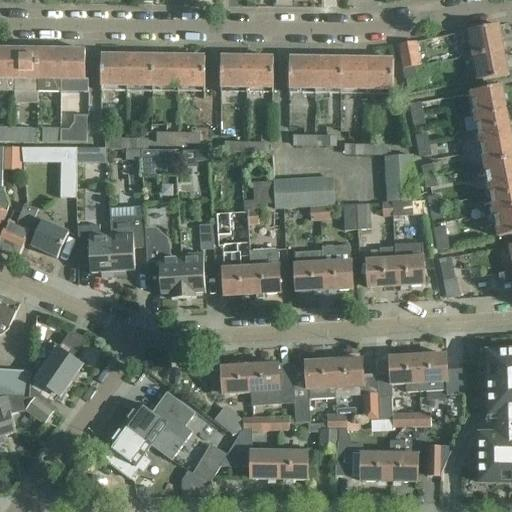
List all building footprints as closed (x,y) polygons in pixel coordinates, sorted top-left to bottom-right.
[(464,60),(474,58),(503,51),(499,26),(469,32),(471,47),(462,48),(464,60)] [(421,65),(417,43),(399,46),(402,66),(403,68),(421,65)] [(14,50),(0,49),(0,92),(14,93),(14,50)] [(38,50),(14,50),(14,93),(37,93),(38,50)] [(60,81),(61,51),(38,50),(37,93),(60,94),(60,81)] [(85,81),(86,51),(61,51),(60,81),(85,81)] [(508,77),(503,51),(474,58),(479,82),(508,77)] [(101,57),(101,87),(127,88),(128,57),(101,57)] [(153,58),(128,57),(127,88),(153,88),(153,58)] [(153,58),(153,88),(179,88),(179,58),(153,58)] [(205,58),(179,58),(179,88),(205,88),(205,58)] [(221,59),(221,89),(247,89),(247,59),(221,59)] [(274,59),(247,59),(247,89),(273,89),(274,59)] [(290,60),(289,89),(315,89),(316,60),(290,60)] [(342,60),(316,60),(315,89),(341,90),(342,60)] [(367,61),(342,60),(341,90),(367,90),(367,61)] [(393,61),(367,61),(367,90),(393,90),(393,61)] [(415,68),(403,70),(405,81),(417,79),(415,68)] [(471,94),(485,167),(511,161),(511,137),(502,88),(471,94)] [(423,113),(421,103),(411,105),(413,115),(423,113)] [(426,124),(423,113),(413,115),(415,126),(426,124)] [(60,130),(60,145),(61,145),(60,143),(87,144),(87,117),(74,116),(74,124),(69,131),(61,130),(60,130)] [(0,143),(13,144),(13,129),(0,128),(0,143)] [(13,129),(13,144),(37,145),(37,130),(13,129)] [(42,145),(60,145),(60,130),(42,129),(42,145)] [(430,145),(428,134),(417,136),(419,147),(430,145)] [(167,145),(167,135),(157,135),(157,145),(167,145)] [(178,145),(178,135),(167,135),(167,145),(178,145)] [(189,146),(189,135),(178,135),(178,145),(189,146)] [(199,136),(189,135),(189,146),(199,146),(199,136)] [(304,138),(294,137),(293,147),(304,147),(304,138)] [(304,138),(304,147),(315,147),(315,138),(304,138)] [(315,138),(315,147),(325,147),(325,138),(315,138)] [(325,138),(325,147),(336,148),(336,138),(325,138)] [(116,141),(106,141),(106,152),(113,152),(116,152),(116,141)] [(126,152),(127,152),(127,141),(116,141),(116,152),(126,152)] [(137,141),(127,141),(127,152),(137,152),(137,141)] [(137,152),(140,152),(142,152),(146,152),(147,152),(148,142),(137,141),(137,152)] [(236,153),(236,144),(225,144),(225,153),(236,153)] [(246,154),(246,144),(236,144),(236,153),(246,154)] [(257,154),(257,144),(246,144),(246,154),(257,154)] [(268,145),(257,144),(257,154),(268,154),(268,145)] [(419,147),(421,157),(431,155),(430,145),(419,147)] [(355,156),(355,147),(345,146),(345,156),(355,156)] [(366,157),(366,147),(355,147),(355,156),(366,157)] [(376,157),(377,147),(366,147),(366,157),(376,157)] [(377,147),(376,157),(387,157),(387,147),(377,147)] [(3,149),(0,149),(0,230),(7,214),(6,214),(9,208),(3,192),(3,149)] [(19,150),(4,149),(4,171),(20,172),(19,150)] [(107,165),(107,164),(106,152),(105,152),(77,151),(77,165),(107,165)] [(126,152),(126,163),(140,163),(140,152),(137,152),(127,152),(126,152)] [(176,170),(175,152),(152,152),(153,170),(176,170)] [(182,164),(208,164),(208,155),(182,155),(182,164)] [(386,158),(387,173),(412,171),(411,157),(386,158)] [(511,161),(485,167),(499,239),(511,236),(511,161)] [(425,177),(435,175),(433,166),(423,168),(425,177)] [(388,187),(413,186),(412,171),(387,173),(388,187)] [(76,175),(61,175),(60,199),(76,199),(75,196),(76,176),(76,175)] [(436,177),(435,175),(425,177),(427,189),(437,187),(436,177)] [(318,180),(320,206),(335,205),(333,179),(318,180)] [(306,207),(320,206),(318,180),(304,181),(306,207)] [(291,208),(306,207),(304,181),(290,182),(291,208)] [(291,208),(290,182),(275,183),(277,209),(291,208)] [(413,186),(388,187),(389,202),(414,201),(413,186)] [(431,210),(442,208),(439,197),(429,199),(431,210)] [(258,201),(244,202),(244,212),(258,212),(258,201)] [(413,217),(412,203),(392,204),(392,217),(413,217)] [(392,204),(383,204),(383,218),(392,217),(392,204)] [(0,251),(18,260),(27,242),(30,233),(30,232),(34,222),(38,213),(25,206),(17,226),(9,222),(0,241),(0,251)] [(357,206),(344,207),(345,232),(358,232),(357,206)] [(371,231),(370,206),(357,206),(358,232),(371,231)] [(329,207),(320,208),(321,221),(330,220),(329,207)] [(311,222),(321,221),(320,208),(310,209),(311,222)] [(431,210),(433,220),(444,218),(442,208),(431,210)] [(109,211),(111,236),(113,279),(126,278),(125,273),(135,273),(134,250),(146,250),(145,230),(145,221),(137,221),(137,209),(109,211)] [(248,213),(249,226),(258,226),(257,212),(248,213)] [(253,297),(250,257),(250,252),(249,226),(248,213),(216,215),(218,259),(223,259),(224,270),(223,271),(225,298),(253,297)] [(29,236),(36,239),(32,249),(57,260),(68,235),(36,221),(29,236)] [(214,251),(213,226),(200,226),(201,252),(214,251)] [(102,280),(113,279),(111,236),(100,237),(100,228),(77,229),(78,254),(90,253),(91,275),(101,275),(102,280)] [(146,250),(148,286),(161,286),(161,297),(171,296),(172,301),(184,301),(181,257),(169,257),(168,240),(156,229),(145,230),(146,250)] [(448,239),(446,229),(435,231),(437,241),(448,239)] [(437,241),(439,252),(450,250),(448,239),(437,241)] [(394,249),(397,288),(425,287),(423,258),(423,245),(395,247),(395,249),(394,249)] [(322,249),(325,292),(353,291),(350,247),(322,249)] [(297,294),(325,292),(322,249),(322,253),(294,254),(297,294)] [(397,288),(394,249),(380,250),(380,251),(370,252),(371,261),(367,261),(369,290),(397,288)] [(250,252),(250,257),(253,297),(281,295),(278,251),(250,252)] [(203,256),(181,257),(184,301),(196,300),(195,295),(206,294),(203,256)] [(445,286),(457,283),(452,259),(440,261),(445,286)] [(511,272),(507,274),(499,275),(501,286),(511,284),(511,272)] [(457,283),(445,286),(448,300),(460,298),(457,283)] [(0,305),(0,325),(1,323),(9,327),(15,312),(0,305)] [(58,351),(37,381),(57,396),(61,398),(82,368),(72,360),(86,340),(71,333),(58,351)] [(511,352),(488,354),(488,366),(478,366),(479,386),(489,386),(490,418),(498,417),(499,437),(480,437),(480,450),(470,450),(470,470),(480,470),(480,485),(511,485),(511,352)] [(347,362),(334,362),(335,381),(336,390),(336,398),(364,396),(362,361),(359,361),(359,356),(347,357),(347,362)] [(446,356),(419,358),(420,385),(420,393),(446,391),(446,397),(464,396),(463,371),(447,372),(446,356)] [(419,358),(390,359),(392,387),(406,386),(407,393),(420,393),(420,385),(419,358)] [(306,371),(292,372),(294,405),(295,425),(310,424),(309,400),(336,398),(336,390),(335,381),(334,362),(306,364),(306,371)] [(278,366),(250,367),(250,374),(251,395),(251,407),(294,405),(292,372),(278,373),(278,366)] [(223,378),(210,379),(211,395),(223,395),(224,396),(251,395),(250,374),(250,367),(222,369),(223,378)] [(17,399),(19,372),(7,371),(5,399),(8,399),(17,399)] [(19,372),(17,399),(30,400),(32,377),(32,373),(19,372)] [(32,377),(30,400),(38,400),(49,408),(57,396),(37,381),(32,377)] [(137,406),(122,427),(151,448),(171,462),(191,435),(186,431),(197,416),(165,393),(149,415),(137,406)] [(378,423),(377,396),(365,396),(365,423),(378,423)] [(3,438),(17,434),(10,412),(26,412),(45,426),(55,413),(49,408),(38,400),(30,400),(17,399),(8,399),(5,399),(0,398),(0,445),(5,444),(3,438)] [(392,420),(392,416),(392,398),(379,399),(380,421),(392,420)] [(243,432),(252,432),(252,419),(243,420),(243,421),(225,407),(214,422),(229,434),(229,435),(232,438),(240,433),(243,432)] [(346,430),(346,425),(346,418),(346,410),(337,411),(337,418),(337,430),(346,430)] [(430,428),(430,427),(430,425),(430,415),(421,416),(421,428),(430,428)] [(402,416),(392,416),(392,420),(392,422),(392,423),(377,423),(377,433),(393,433),(393,429),(402,429),(402,416)] [(412,429),(411,416),(402,416),(402,429),(412,429)] [(412,429),(421,428),(421,416),(411,416),(412,429)] [(335,430),(337,430),(337,418),(327,418),(327,425),(327,431),(335,430)] [(262,419),(252,419),(252,432),(262,431),(262,427),(262,419)] [(270,432),(279,431),(279,419),(270,419),(270,432)] [(289,419),(279,419),(279,431),(289,431),(289,419)] [(346,430),(337,430),(335,430),(335,455),(355,455),(355,431),(356,431),(356,425),(346,425),(346,430)] [(110,450),(103,460),(130,480),(138,470),(143,473),(150,463),(144,458),(151,448),(122,427),(107,448),(110,450)] [(335,430),(327,431),(319,430),(319,455),(335,455),(335,430)] [(227,456),(220,468),(251,469),(251,481),(279,481),(280,454),(252,453),(252,432),(243,432),(240,433),(227,456)] [(389,443),(388,457),(388,483),(418,484),(418,456),(405,456),(405,443),(389,443)] [(193,475),(210,485),(220,468),(227,456),(211,446),(193,475)] [(452,448),(428,448),(427,478),(441,478),(441,474),(452,448)] [(280,454),(279,481),(308,482),(308,454),(280,454)] [(361,483),(388,483),(388,457),(362,456),(361,483)]
